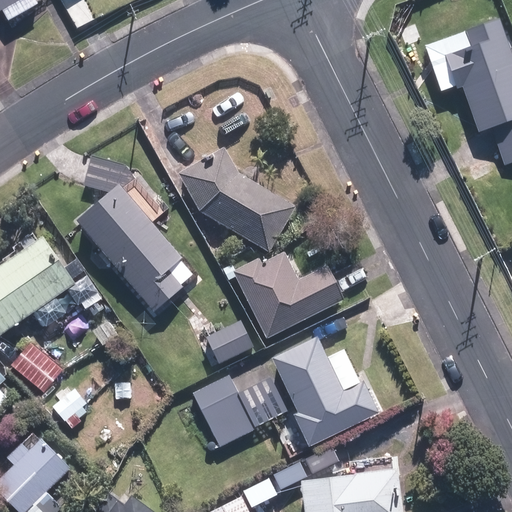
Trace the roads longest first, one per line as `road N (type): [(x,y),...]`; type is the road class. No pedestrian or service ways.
road 1 (residential): [(511,432),(294,0)]
road 2 (residential): [(266,0),(71,100),(0,147)]
